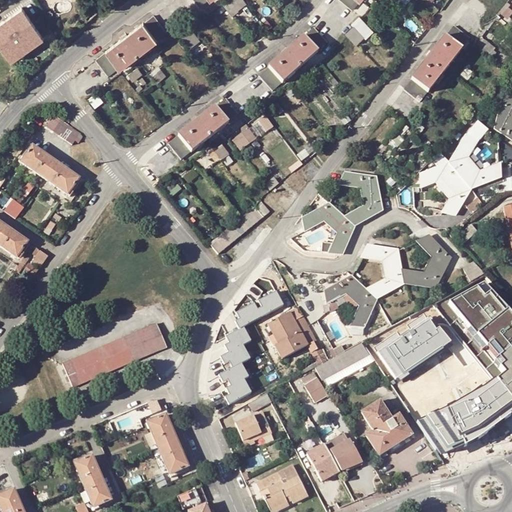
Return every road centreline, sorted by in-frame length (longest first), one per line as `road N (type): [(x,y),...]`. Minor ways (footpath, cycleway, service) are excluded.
road 1 (residential): [(271,242),(460,0)]
road 2 (residential): [(120,166),(318,0)]
road 3 (residential): [(0,336),(120,166)]
road 4 (residential): [(191,378),(0,456)]
road 5 (residential): [(271,242),(294,262),(337,267),(365,229),(390,216),(417,228)]
road 6 (residential): [(217,280),(120,166)]
road 7 (residential): [(239,511),(193,402),(191,378)]
road 8 (tertiary): [(46,78),(146,0)]
